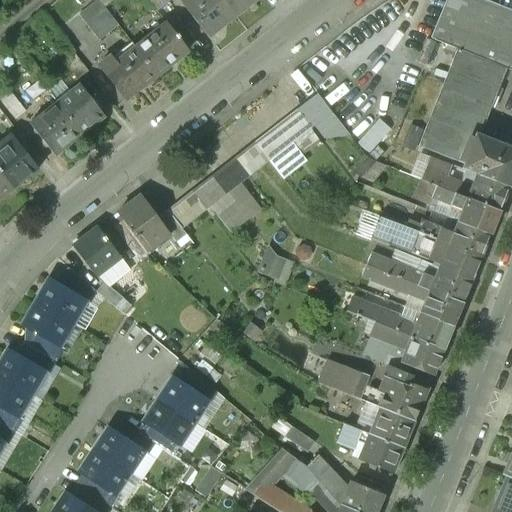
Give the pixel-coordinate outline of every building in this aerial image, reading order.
[(97,0),(96,0),(79,14),(99,39),(117,25),(102,6),(97,0)] [(165,2),(163,0),(147,0),(156,10),(165,2)] [(221,0),(185,0),(181,3),(206,35),(233,14),(221,0)] [(221,0),(233,14),(250,0),(221,0)] [(511,62),(511,16),(471,0),(449,0),(432,40),(457,50),(417,146),(462,164),(476,134),(502,69),(508,71),(511,62)] [(166,22),(134,47),(156,75),(187,51),(166,22)] [(134,47),(115,62),(110,55),(97,65),(124,100),(156,75),(134,47)] [(87,72),(72,53),(62,61),(77,80),(87,72)] [(78,84),(55,103),(81,134),(103,116),(78,84)] [(24,111),(7,90),(0,95),(0,103),(13,119),(24,111)] [(317,97),(297,112),(311,131),(332,115),(317,97)] [(55,103),(29,123),(55,155),(81,134),(55,103)] [(297,112),(254,145),(269,164),(311,131),(297,112)] [(9,134),(0,141),(0,173),(11,189),(37,169),(9,134)] [(511,148),(476,134),(462,164),(460,169),(476,176),(508,189),(511,178),(511,148)] [(254,145),(233,161),(247,180),(269,164),(254,145)] [(233,161),(212,178),(226,196),(247,180),(233,161)] [(0,173),(0,197),(11,189),(0,173)] [(439,177),(433,174),(429,184),(435,186),(439,177)] [(508,189),(476,176),(471,188),(444,177),(439,175),(439,177),(435,186),(447,191),(498,212),(508,189)] [(212,178),(191,193),(205,211),(226,196),(212,178)] [(435,186),(429,202),(433,204),(435,199),(442,202),(447,191),(435,186)] [(498,212),(447,191),(442,202),(462,210),(458,222),(489,234),(498,212)] [(191,193),(166,212),(180,230),(205,211),(191,193)] [(156,220),(139,196),(115,214),(144,252),(167,234),(156,220)] [(180,230),(166,212),(156,220),(167,234),(173,242),(184,234),(180,230)] [(422,217),(416,232),(426,236),(428,237),(433,226),(425,223),(427,219),(422,217)] [(489,234),(458,222),(453,234),(433,226),(428,237),(480,257),(489,234)] [(96,229),(72,246),(93,275),(104,267),(103,264),(116,254),(96,229)] [(416,232),(415,232),(411,243),(421,248),(426,236),(416,232)] [(428,237),(426,236),(421,248),(442,256),(438,268),(470,280),(480,257),(428,237)] [(284,279),(293,257),(270,247),(260,268),(284,279)] [(407,264),(402,262),(395,277),(409,282),(413,271),(406,268),(407,264)] [(470,280),(438,268),(433,279),(413,271),(409,282),(461,303),(470,280)] [(96,292),(67,269),(58,285),(85,301),(85,302),(88,304),(95,293),(96,293),(97,293),(96,292)] [(395,277),(376,270),(371,280),(383,285),(381,290),(394,295),(396,291),(391,289),(395,277)] [(409,282),(395,277),(391,289),(396,291),(407,295),(403,306),(418,312),(452,325),(461,303),(409,282)] [(58,285),(47,279),(34,302),(72,324),(85,302),(85,301),(58,285)] [(130,308),(103,284),(96,292),(97,293),(123,315),(130,308)] [(72,324),(34,302),(21,324),(31,330),(59,346),(60,345),(72,324)] [(452,325),(418,312),(412,326),(408,322),(368,306),(363,317),(377,323),(396,330),(443,348),(452,325)] [(396,330),(377,323),(375,328),(370,326),(366,335),(391,344),(396,330)] [(59,346),(31,330),(24,343),(55,361),(63,347),(60,345),(59,346)] [(443,348),(396,330),(391,344),(397,347),(404,347),(398,362),(432,375),(443,348)] [(55,361),(24,343),(17,356),(44,372),(44,373),(47,375),(55,361)] [(17,356),(6,350),(0,360),(0,376),(31,394),(44,373),(44,372),(17,356)] [(366,375),(352,369),(345,386),(330,381),(328,386),(357,398),(366,375)] [(214,391),(190,371),(181,384),(208,401),(214,391)] [(400,379),(386,374),(385,376),(382,375),(376,390),(381,392),(376,405),(377,406),(412,419),(425,391),(420,387),(423,379),(403,371),(400,379)] [(31,394),(0,376),(0,406),(18,417),(19,416),(31,394)] [(181,384),(171,377),(157,399),(193,423),(208,401),(181,384)] [(357,398),(328,386),(323,400),(352,411),(357,398)] [(193,423),(157,399),(142,421),(152,427),(179,445),(193,423)] [(18,417),(0,406),(0,423),(14,432),(22,418),(19,416),(18,417)] [(412,419),(377,406),(367,432),(402,446),(412,419)] [(14,432),(0,423),(0,441),(3,443),(3,444),(6,446),(14,432)] [(145,438),(124,424),(117,434),(144,452),(147,454),(154,444),(145,438)] [(312,441),(290,426),(282,438),(305,453),(312,441)] [(179,445),(152,427),(145,438),(154,444),(172,455),(179,445)] [(117,434),(107,428),(93,449),(129,474),(144,452),(117,434)] [(402,446),(367,432),(356,458),(391,472),(402,446)] [(129,474),(93,449),(78,471),(88,478),(115,495),(129,474)] [(511,453),(503,475),(506,476),(511,478),(511,453)] [(375,511),(383,493),(347,482),(345,489),(316,456),(304,467),(309,471),(314,477),(339,505),(358,511),(375,511)] [(304,467),(291,457),(278,474),(302,492),(304,493),(311,484),(310,483),(314,477),(309,471),(304,467)] [(511,511),(511,478),(506,476),(491,511),(511,511)] [(307,511),(308,511),(256,477),(245,490),(280,511),(307,511)] [(115,495),(88,478),(81,489),(111,508),(118,498),(115,495)] [(108,511),(111,508),(81,489),(74,499),(93,511),(108,511)] [(93,511),(74,499),(64,492),(51,511),(93,511)]
